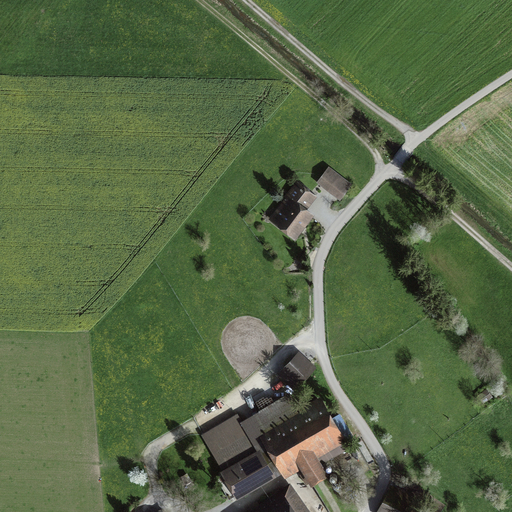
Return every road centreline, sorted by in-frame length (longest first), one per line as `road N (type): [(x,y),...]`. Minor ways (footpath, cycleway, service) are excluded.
road 1 (unclassified): [(370,511),(383,476),(328,368),(319,262),(335,231),(409,149),(511,77)]
road 2 (track): [(321,335),(147,459),(155,495),(171,511)]
road 3 (track): [(201,0),(378,152),(388,175)]
road 4 (track): [(420,140),(374,112),(244,0)]
road 5 (track): [(511,266),(416,184),(388,175)]
